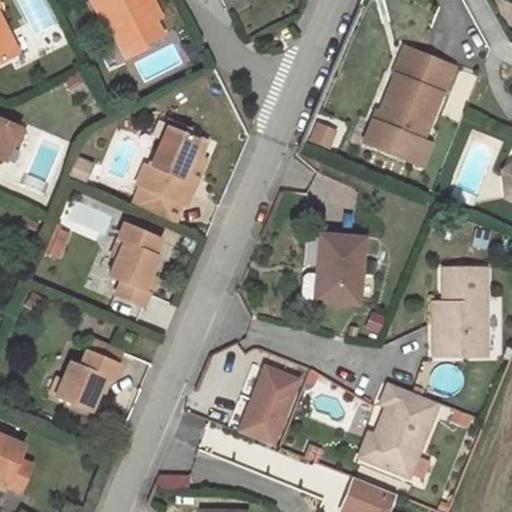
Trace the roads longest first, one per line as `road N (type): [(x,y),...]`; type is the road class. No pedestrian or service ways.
road 1 (unclassified): [(291,104),(116,511)]
road 2 (unknown): [(152,432),(313,484)]
road 3 (residential): [(291,104),(239,65),(204,0)]
